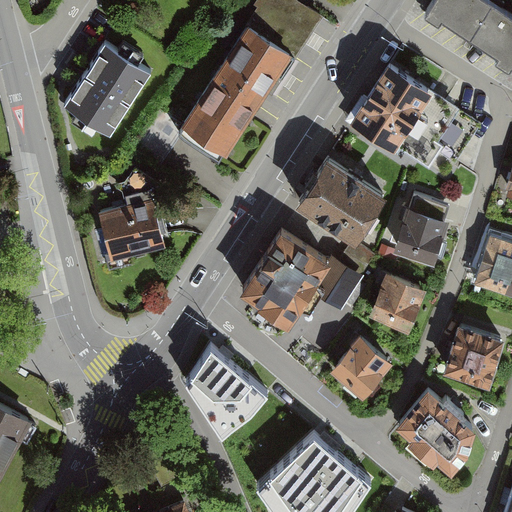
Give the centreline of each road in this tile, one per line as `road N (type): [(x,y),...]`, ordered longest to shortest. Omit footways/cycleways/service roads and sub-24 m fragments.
road 1 (residential): [(364,454),(414,386),(489,181),(503,107),(496,92),(373,16)]
road 2 (tertiary): [(17,66),(64,290),(84,340),(120,371)]
road 3 (tertiary): [(373,16),(195,292)]
road 4 (residential): [(364,454),(195,292)]
road 5 (residential): [(240,511),(181,399),(146,358)]
road 6 (tertiary): [(120,371),(108,418),(57,511)]
